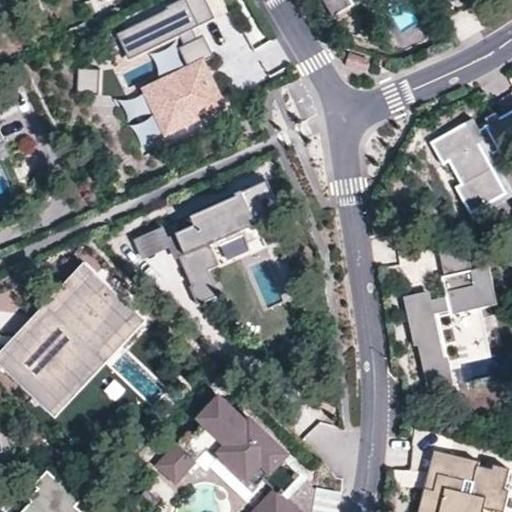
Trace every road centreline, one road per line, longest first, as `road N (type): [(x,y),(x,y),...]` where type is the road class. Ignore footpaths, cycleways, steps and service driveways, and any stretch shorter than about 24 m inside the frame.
road 1 (residential): [(360,511),(373,432),(373,361),(337,120)]
road 2 (residential): [(511,41),(337,120)]
road 3 (residential): [(337,120),(276,0)]
